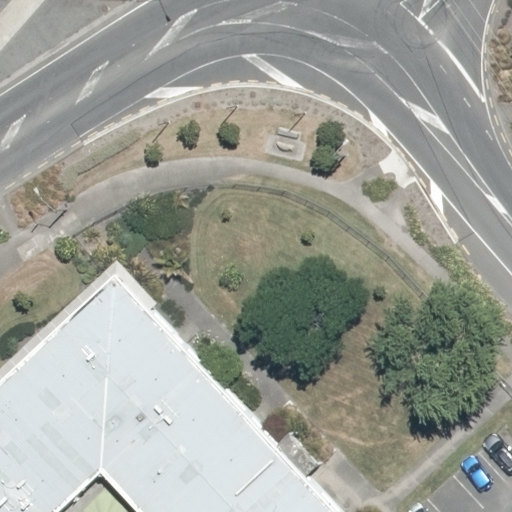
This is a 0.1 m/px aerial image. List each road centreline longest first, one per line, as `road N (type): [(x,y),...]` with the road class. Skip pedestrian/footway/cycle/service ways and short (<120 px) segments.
road 1 (tertiary): [(366,51),(295,14),(218,12),(152,41),(0,141)]
road 2 (residential): [(511,220),(366,51)]
